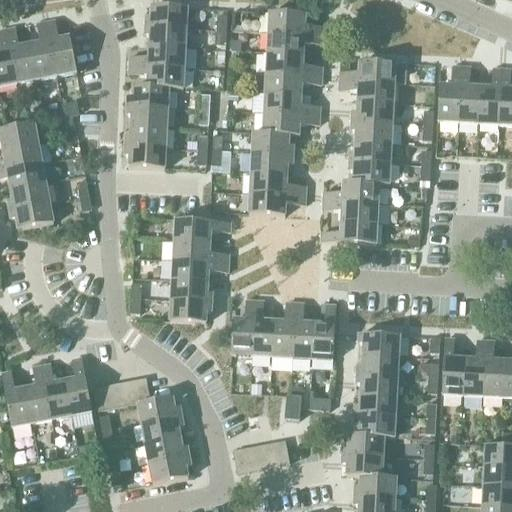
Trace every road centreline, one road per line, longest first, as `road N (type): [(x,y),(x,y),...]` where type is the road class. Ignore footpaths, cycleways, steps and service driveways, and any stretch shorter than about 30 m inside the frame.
road 1 (residential): [(116,330),(103,173),(110,62),(98,0)]
road 2 (residential): [(151,511),(221,498),(204,417),(171,363),(116,330)]
road 3 (residential): [(116,330),(80,330),(50,311),(36,292),(34,248)]
